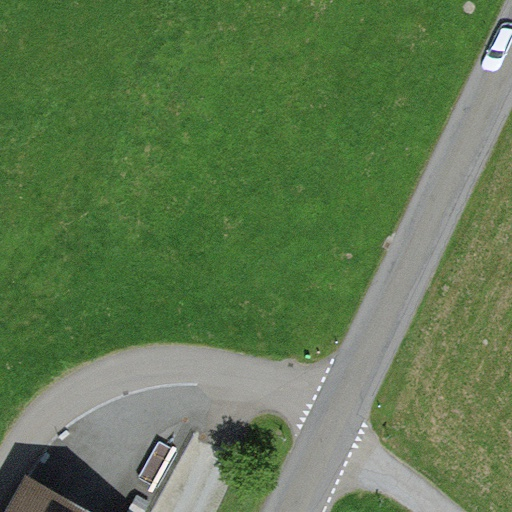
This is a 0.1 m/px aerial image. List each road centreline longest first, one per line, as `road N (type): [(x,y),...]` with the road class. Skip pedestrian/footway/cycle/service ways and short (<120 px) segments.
road 1 (tertiary): [(511,59),(336,427)]
road 2 (residential): [(0,485),(45,410),(110,372),(221,371),(316,404),(336,427)]
road 3 (residential): [(336,427),(354,451),(433,511)]
